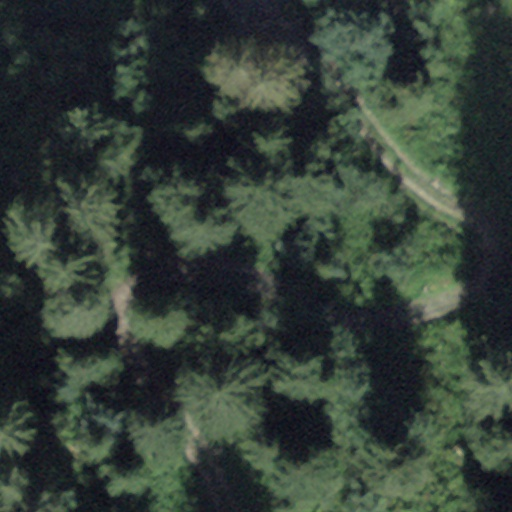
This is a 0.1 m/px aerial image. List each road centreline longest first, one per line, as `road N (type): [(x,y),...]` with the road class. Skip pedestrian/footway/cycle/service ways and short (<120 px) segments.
road 1 (track): [(511,276),(420,316),(345,328),(224,272),(170,268),(126,303),(130,343),(226,511)]
road 2 (track): [(252,0),(288,23),(426,194),(489,216),(511,236)]
